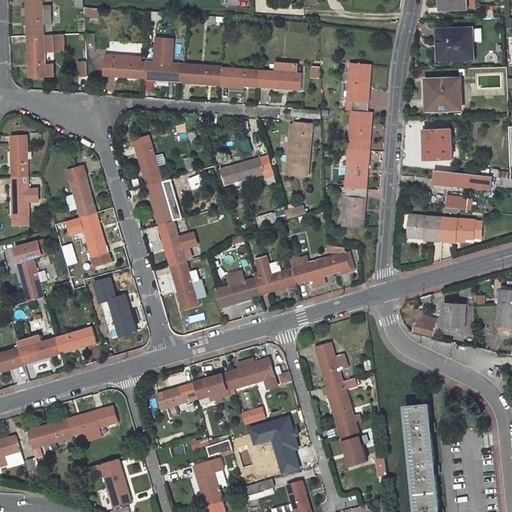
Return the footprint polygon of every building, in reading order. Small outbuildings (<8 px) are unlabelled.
[(30,6),(31,25),(27,25),(27,36),(45,35),(45,24),(53,23),(52,9),(44,9),(43,0),(25,0),(26,4),(26,6),(30,6)] [(446,9),(470,8),(469,0),(437,0),(438,12),(446,12),(446,9)] [(85,17),(99,18),(100,8),(85,7),(85,17)] [(473,27),(440,28),(440,40),(444,40),(444,60),(474,59),(473,27)] [(96,46),(95,33),(86,34),(87,47),(96,46)] [(30,77),(47,77),(54,77),(54,64),(47,64),(46,51),(65,50),(65,34),(45,35),(27,36),(28,52),(32,52),(33,66),(29,66),(30,77)] [(184,82),(185,64),(173,64),(174,38),(158,37),(156,63),(147,62),(146,80),(154,81),(155,76),(174,77),(174,82),(184,82)] [(116,74),(129,74),(129,79),(146,80),(147,62),(143,62),(143,56),(106,54),(105,77),(115,78),(116,74)] [(370,110),(374,63),(351,61),(347,108),(351,109),(344,223),(366,225),(375,111),(370,110)] [(89,77),(88,63),(80,64),(81,78),(89,77)] [(298,64),(276,63),(276,70),(261,69),(260,87),(275,88),(276,84),(284,84),(284,89),(301,90),(302,72),(297,71),(298,64)] [(192,79),(204,80),(203,84),(222,85),(223,67),(185,64),(184,82),(192,83),(192,79)] [(230,81),(250,83),(249,87),(260,87),(261,69),(223,67),(222,85),(230,85),(230,81)] [(463,78),(429,80),(429,92),(434,92),(435,112),(465,110),(463,78)] [(293,116),(320,117),(321,110),(294,108),(293,116)] [(291,153),(292,135),(293,125),(294,122),(290,122),(285,178),(288,178),(290,163),(291,153)] [(306,181),(311,127),(311,124),(294,122),(293,125),(292,135),(291,153),(290,163),(288,178),(288,179),(306,181)] [(454,129),(428,130),(428,160),(456,159),(454,129)] [(30,176),(30,135),(12,135),(12,151),(16,151),(17,166),(12,166),(12,177),(30,176)] [(164,181),(152,141),(135,146),(139,161),(143,160),(147,175),(144,176),(147,186),(164,181)] [(194,173),(198,171),(203,170),(199,157),(191,160),(194,173)] [(227,186),(273,172),(269,159),(264,160),(263,157),(247,161),(249,166),(234,170),(233,166),(222,169),(227,186)] [(234,170),(249,166),(247,161),(233,166),(234,170)] [(90,206),(87,193),(90,192),(86,176),(83,167),(67,172),(74,195),(66,197),(71,212),(78,210),(80,217),(96,212),(94,205),(90,206)] [(431,171),(430,183),(493,190),(494,177),(431,171)] [(31,226),(30,176),(12,177),(12,181),(17,181),(17,204),(13,204),(13,226),(31,226)] [(511,179),(500,178),(499,186),(511,187),(511,179)] [(175,221),(164,181),(147,186),(151,201),(155,200),(160,215),(155,216),(158,226),(175,221)] [(468,201),(448,198),(447,209),(467,211),(468,201)] [(151,201),(155,216),(160,215),(155,200),(151,201)] [(272,210),(284,217),(287,210),(275,204),(272,210)] [(100,238),(96,224),(99,223),(96,212),(80,217),(94,265),(111,261),(104,237),(100,238)] [(211,223),(218,221),(217,214),(210,216),(211,223)] [(445,220),(413,217),(412,235),(429,236),(429,240),(429,242),(444,243),(445,220)] [(478,222),(445,220),(444,243),(459,244),(459,242),(459,239),(470,239),(476,240),(478,222)] [(187,261),(175,221),(158,226),(163,241),(167,240),(171,255),(167,256),(170,265),(187,261)] [(14,248),(18,262),(34,257),(35,257),(47,254),(43,240),(14,248)] [(171,255),(167,240),(163,241),(167,256),(171,255)] [(347,252),(301,266),(300,261),(292,263),(294,268),(299,284),(314,280),(312,276),(328,271),(329,275),(352,269),(347,252)] [(257,278),(262,295),(269,293),(268,289),(287,283),(288,287),(299,284),(294,268),(273,274),(268,256),(256,259),(260,271),(255,272),(257,278)] [(35,257),(34,257),(18,262),(16,262),(21,277),(25,275),(29,290),(25,291),(28,302),(45,297),(35,257)] [(200,304),(193,282),(199,280),(197,271),(190,273),(187,261),(170,265),(172,272),(176,271),(180,285),(176,286),(183,309),(200,304)] [(231,286),(217,290),(221,307),(237,303),(236,299),(250,295),(251,298),(262,295),(257,278),(246,282),(243,271),(228,275),(231,286)] [(328,271),(312,276),(314,280),(329,275),(328,271)] [(21,277),(25,291),(29,290),(25,275),(21,277)] [(287,283),(268,289),(269,293),(288,287),(287,283)] [(463,302),(478,305),(478,288),(463,293),(463,302)] [(511,293),(501,293),(499,332),(511,333),(511,293)] [(110,299),(120,335),(137,330),(135,324),(130,325),(125,305),(129,304),(126,294),(110,299)] [(435,298),(425,301),(424,307),(434,307),(435,298)] [(125,305),(130,325),(135,324),(129,304),(125,305)] [(458,327),(463,328),(463,335),(474,336),(477,316),(477,308),(448,304),(445,325),(453,327),(453,329),(458,330),(458,327)] [(415,332),(434,339),(439,322),(428,318),(421,316),(415,332)] [(93,327),(56,337),(61,353),(72,350),(71,346),(90,341),(91,345),(99,342),(93,327)] [(31,358),(50,352),(51,356),(61,353),(56,337),(20,348),(25,364),(32,362),(31,358)] [(72,350),(91,345),(90,341),(71,346),(72,350)] [(323,360),(328,374),(324,375),(327,386),(343,381),(340,371),(348,369),(343,354),(335,356),(331,342),(315,347),(319,361),(323,360)] [(0,366),(16,362),(17,366),(25,364),(20,348),(0,353),(0,366)] [(50,352),(31,358),(32,362),(51,356),(50,352)] [(266,379),(276,376),(271,359),(256,364),(257,368),(241,373),(240,368),(230,371),(235,389),(266,379)] [(241,373),(257,368),(256,364),(255,360),(239,365),(240,368),(241,373)] [(328,374),(323,360),(319,361),(324,375),(328,374)] [(0,371),(17,366),(16,362),(0,366),(0,371)] [(198,399),(235,389),(230,371),(219,374),(220,379),(206,383),(204,379),(193,382),(198,399)] [(293,383),(290,372),(280,375),(283,386),(293,383)] [(206,383),(220,379),(219,374),(204,379),(206,383)] [(276,376),(266,379),(270,392),(280,389),(276,376)] [(327,386),(331,401),(335,400),(340,414),(335,416),(338,426),(355,421),(345,388),(356,385),(354,377),(343,381),(327,386)] [(162,410),(198,399),(193,382),(182,385),(183,390),(169,394),(167,389),(157,392),(162,410)] [(169,394),(183,390),(182,385),(167,389),(169,394)] [(422,398),(408,400),(409,407),(423,405),(422,398)] [(331,401),(335,416),(340,414),(335,400),(331,401)] [(439,511),(436,475),(435,468),(431,433),(430,424),(428,405),(423,405),(409,407),(407,408),(417,511),(439,511)] [(72,437),(119,423),(114,406),(96,411),(98,416),(79,421),(77,417),(67,420),(72,437)] [(263,407),(242,413),(245,424),(266,418),(263,407)] [(79,421),(98,416),(96,411),(77,417),(79,421)] [(269,423),(281,463),(297,458),(292,442),(288,443),(284,429),(288,428),(285,418),(269,423)] [(32,448),(72,437),(67,420),(54,424),(55,428),(37,433),(36,429),(27,432),(32,448)] [(347,439),(351,454),(347,456),(350,466),(367,461),(355,421),(338,426),(341,436),(343,440),(347,439)] [(37,433),(55,428),(54,424),(36,429),(37,433)] [(292,442),(288,428),(284,429),(288,443),(292,442)] [(2,443),(0,444),(0,466),(7,465),(8,467),(24,463),(15,435),(1,439),(2,443)] [(222,450),(232,447),(230,439),(219,442),(222,450)] [(343,440),(347,456),(351,454),(347,439),(343,440)] [(375,451),(379,476),(382,475),(382,481),(388,480),(384,451),(375,451)] [(38,467),(35,457),(26,460),(29,470),(38,467)] [(203,479),(208,494),(203,495),(206,505),(223,500),(214,472),(224,469),(220,458),(194,465),(199,480),(203,479)] [(104,474),(115,509),(132,505),(129,497),(126,498),(122,488),(126,487),(118,459),(97,465),(100,475),(104,474)] [(273,477),(243,486),(245,493),(245,494),(272,487),(275,486),(273,477)] [(199,480),(203,495),(208,494),(203,479),(199,480)] [(292,503),(295,511),(290,511),(312,511),(313,510),(308,511),(303,493),(307,492),(304,481),(287,486),(292,503)] [(247,500),(274,492),(272,487),(245,494),(247,500)] [(303,493),(308,511),(313,510),(307,492),(303,493)] [(226,511),(223,500),(206,505),(208,511),(226,511)] [(290,511),(295,511),(292,503),(272,509),(272,511),(290,511)]
